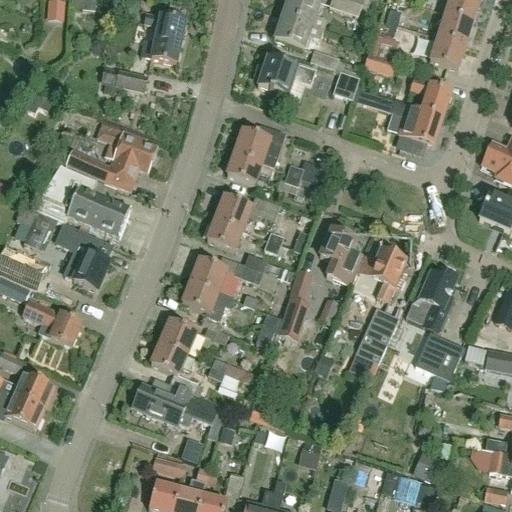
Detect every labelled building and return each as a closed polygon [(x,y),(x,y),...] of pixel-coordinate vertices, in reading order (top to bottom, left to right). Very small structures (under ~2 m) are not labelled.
[(94,17),(95,0),(71,0),(71,11),(81,12),(81,15),(94,17)] [(323,12),(319,10),(320,7),(298,0),(288,0),(281,22),(323,37),(327,25),(319,23),(323,12)] [(333,0),(333,1),(361,10),(365,0),(333,0)] [(472,29),(480,5),(462,0),(449,0),(444,20),(472,29)] [(361,10),(333,1),(329,12),(357,22),(361,10)] [(48,5),(46,25),(64,26),(65,6),(48,5)] [(390,15),(386,27),(396,30),(399,18),(390,15)] [(175,70),(185,27),(160,21),(159,23),(145,19),(143,29),(157,32),(154,47),(144,45),(140,62),(175,70)] [(465,52),(472,29),(444,20),(436,43),(465,52)] [(320,45),(323,37),(281,22),(273,45),(303,55),(308,41),(320,45)] [(392,42),(396,30),(386,27),(382,39),(392,42)] [(457,76),(465,52),(436,43),(429,67),(457,76)] [(91,48),(90,54),(92,58),(98,59),(103,57),(105,51),(102,46),(96,44),(91,48)] [(377,46),(373,57),(392,63),(396,52),(377,46)] [(334,76),(338,65),(314,56),(310,67),(334,76)] [(390,81),(395,68),(368,59),(364,73),(390,81)] [(287,102),(293,85),(310,91),(316,76),(294,69),(293,73),(267,64),(265,67),(262,66),(262,67),(265,68),(257,92),(268,96),(268,97),(272,98),(272,97),(287,102)] [(100,90),(114,93),(118,77),(104,74),(100,90)] [(147,83),(118,77),(114,93),(145,99),(147,83)] [(351,105),(359,84),(339,78),(332,99),(351,105)] [(441,95),(442,93),(414,84),(410,96),(425,100),(420,115),(420,117),(442,124),(450,98),(441,95)] [(390,117),(403,122),(394,153),(410,158),(414,145),(433,151),(442,124),(420,117),(393,108),(393,106),(356,94),(352,106),(390,118),(390,117)] [(273,174),(284,140),(260,132),(257,141),(242,136),(234,157),(245,160),(244,164),(261,170),(273,174)] [(70,160),(65,176),(97,187),(98,186),(130,197),(138,175),(146,178),(156,152),(101,133),(97,142),(110,147),(104,163),(113,166),(110,174),(70,160)] [(511,158),(491,149),(481,172),(511,185),(511,158)] [(258,178),(261,170),(244,164),(245,160),(234,157),(226,181),(254,191),(258,178)] [(290,170),(288,177),(322,189),(325,180),(320,178),(322,171),(304,165),(301,174),(290,170)] [(92,200),(97,187),(65,176),(60,174),(35,218),(63,230),(65,225),(118,246),(130,215),(92,200)] [(322,191),(322,189),(288,177),(281,196),(294,200),(295,196),(312,202),(313,198),(319,200),(321,193),(316,191),(317,189),(322,191)] [(508,237),(511,226),(511,195),(509,194),(504,205),(489,199),(486,204),(478,225),(491,230),(508,237)] [(223,202),(214,224),(242,234),(246,222),(255,225),(258,220),(274,226),(279,212),(254,202),(250,212),(223,202)] [(42,258),(56,227),(37,219),(36,220),(23,215),(16,229),(30,235),(25,247),(23,250),(42,258)] [(241,236),(242,234),(214,224),(206,246),(233,257),(241,236)] [(62,230),(53,251),(72,259),(62,281),(73,285),(72,287),(95,297),(108,268),(104,266),(111,252),(62,230)] [(363,261),(350,256),(355,246),(330,235),(319,262),(332,267),(325,282),(349,293),(363,261)] [(300,237),(292,256),(300,259),(307,240),(300,237)] [(279,251),(282,243),(270,239),(267,247),(279,251)] [(279,251),(267,247),(264,255),(276,260),(279,251)] [(404,267),(380,257),(376,267),(363,262),(356,277),(360,279),(356,289),(378,299),(377,301),(386,305),(391,293),(392,293),(404,267)] [(265,268),(266,267),(247,260),(243,271),(261,278),(262,276),(265,268)] [(217,297),(218,296),(232,301),(239,285),(233,282),(234,281),(225,277),(226,275),(199,265),(190,287),(217,297)] [(265,268),(262,276),(276,281),(276,282),(289,287),(293,278),(279,273),(265,268)] [(257,291),(261,278),(243,271),(238,269),(234,281),(233,282),(257,291)] [(295,343),(307,307),(303,306),(310,281),(298,277),(290,305),(279,337),(295,343)] [(440,329),(451,304),(447,303),(456,284),(446,280),(443,285),(429,279),(423,292),(419,290),(411,308),(426,315),(419,330),(436,338),(440,329)] [(31,295),(23,292),(13,287),(0,281),(0,299),(24,310),(31,295)] [(223,302),(216,299),(217,297),(190,287),(181,309),(208,320),(212,310),(219,313),(223,302)] [(258,306),(245,301),(242,310),(255,315),(258,306)] [(70,353),(81,329),(60,319),(28,306),(21,323),(41,331),(38,339),(70,353)] [(331,337),(341,315),(327,308),(317,331),(331,337)] [(412,331),(415,316),(401,313),(398,328),(412,331)] [(371,386),(397,325),(375,315),(349,377),(371,386)] [(485,315),(472,349),(487,355),(488,352),(503,358),(508,346),(493,340),(500,321),(485,315)] [(270,355),(281,325),(266,320),(255,350),(270,355)] [(186,360),(196,338),(169,326),(159,348),(186,360)] [(224,352),(227,343),(206,337),(204,346),(224,352)] [(448,387),(463,354),(428,339),(414,372),(448,387)] [(189,375),(194,365),(186,361),(186,360),(159,348),(150,370),(176,382),(181,371),(189,375)] [(467,351),(464,366),(482,371),(486,356),(467,351)] [(0,359),(0,373),(17,380),(23,368),(14,364),(16,361),(4,356),(2,359),(1,358),(0,359)] [(511,360),(487,356),(485,371),(484,374),(511,379),(511,360)] [(320,360),(313,376),(324,381),(331,364),(320,360)] [(278,382),(282,365),(273,363),(269,380),(278,382)] [(223,378),(226,370),(215,365),(211,373),(223,378)] [(226,370),(223,378),(248,389),(252,379),(228,368),(226,370)] [(220,386),(223,378),(211,373),(208,381),(220,386)] [(0,394),(43,414),(53,392),(22,378),(16,392),(0,385),(0,394)] [(211,432),(218,412),(190,399),(169,390),(165,401),(141,390),(131,413),(162,427),(176,433),(178,429),(187,433),(191,423),(211,432)] [(34,435),(43,414),(0,394),(0,427),(3,428),(5,422),(34,435)] [(225,414),(218,412),(211,432),(207,444),(215,447),(225,414)] [(253,414),(249,423),(285,438),(289,429),(253,414)] [(511,433),(511,421),(500,419),(497,431),(511,433)] [(419,425),(416,439),(429,440),(430,431),(427,426),(419,425)] [(222,432),(219,445),(231,448),(234,435),(222,432)] [(256,434),(253,447),(262,449),(265,436),(256,434)] [(287,444),(284,455),(294,458),(297,447),(287,444)] [(502,470),(504,459),(492,456),(489,467),(502,470)] [(424,459),(414,481),(438,491),(447,469),(424,459)] [(181,484),(185,470),(155,463),(152,476),(181,484)] [(511,471),(502,470),(489,467),(488,477),(511,482),(511,487),(510,496),(511,496),(511,471)] [(346,493),(373,499),(379,474),(353,468),(346,493)] [(204,488),(207,476),(198,474),(195,486),(192,485),(189,497),(178,495),(173,511),(198,511),(201,501),(204,488)] [(217,479),(207,476),(204,488),(206,489),(214,491),(217,479)] [(401,481),(400,483),(387,479),(381,499),(394,502),(393,506),(413,511),(415,506),(419,490),(420,487),(401,481)] [(230,482),(225,500),(236,504),(241,486),(230,482)] [(279,511),(285,490),(276,487),(273,500),(269,511),(279,511)] [(173,511),(178,495),(154,488),(148,511),(173,511)] [(419,490),(415,506),(432,511),(437,494),(419,490)] [(504,509),(506,497),(485,493),(483,505),(504,509)] [(269,511),(273,500),(263,497),(260,510),(246,506),(244,511),(269,511)] [(340,511),(343,502),(334,499),(330,511),(340,511)] [(223,511),(225,507),(201,501),(198,511),(223,511)]
